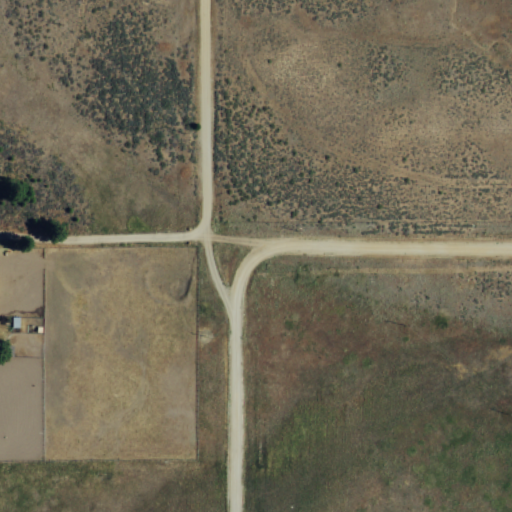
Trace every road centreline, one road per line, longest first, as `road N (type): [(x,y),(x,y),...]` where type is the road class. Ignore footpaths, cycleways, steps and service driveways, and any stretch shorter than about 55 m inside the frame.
road 1 (residential): [(230,511),(229,284),(243,254),(260,245),(201,225),(200,0)]
road 2 (residential): [(511,245),(260,245)]
